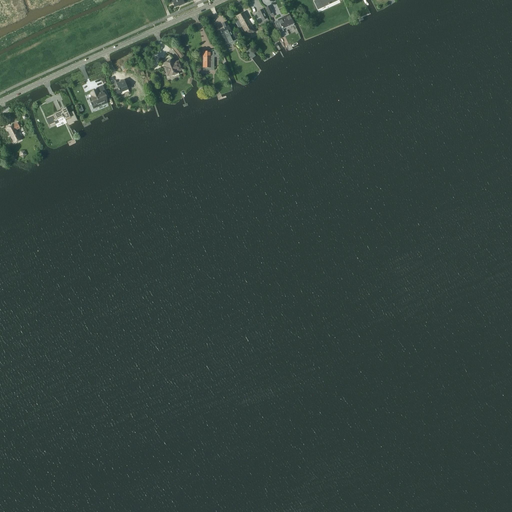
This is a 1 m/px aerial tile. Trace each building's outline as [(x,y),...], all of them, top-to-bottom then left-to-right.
[(318,0),(321,4),(323,8),(339,0),(318,0)] [(270,6),(266,8),(269,15),(270,18),(274,16),(273,13),(270,6)] [(256,14),(258,17),(260,16),(263,23),(268,21),(265,14),(263,10),(262,10),(262,9),(258,12),(258,13),(256,14)] [(249,20),(244,12),(236,16),(238,20),(235,22),(239,29),(242,27),(247,37),(255,32),(251,25),(255,23),(252,18),(249,20)] [(278,21),(274,23),(279,33),(283,31),(282,30),(294,24),(289,14),(277,19),(278,21)] [(235,41),(226,22),(222,24),(224,28),(220,31),(222,36),(227,45),(235,41)] [(175,45),(172,48),(173,48),(172,49),(181,58),(184,56),(175,45)] [(204,52),(203,70),(214,70),(214,68),(214,57),(218,57),(219,57),(218,54),(217,55),(214,55),(214,52),(204,52)] [(175,63),(173,60),(164,64),(170,77),(172,76),(174,77),(180,74),(179,72),(183,70),(179,61),(175,63)] [(129,90),(128,89),(126,82),(125,80),(117,84),(115,81),(111,83),(117,97),(129,92),(128,90),(129,90)] [(92,97),(89,98),(94,109),(108,103),(107,101),(104,94),(106,94),(102,86),(96,88),(97,90),(90,92),(92,97)] [(54,114),(46,118),(50,127),(56,124),(55,121),(63,117),(64,117),(65,118),(66,121),(71,119),(72,123),(77,121),(73,111),(69,113),(67,108),(66,108),(63,109),(61,110),(61,111),(58,112),(57,112),(54,113),(54,114)] [(14,144),(18,142),(21,140),(17,131),(20,129),(17,123),(7,129),(14,144)]
